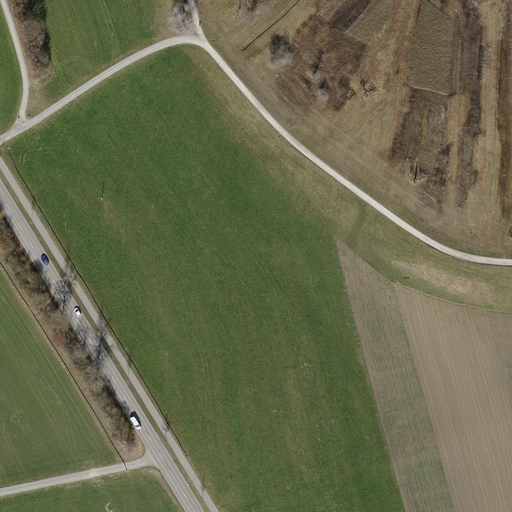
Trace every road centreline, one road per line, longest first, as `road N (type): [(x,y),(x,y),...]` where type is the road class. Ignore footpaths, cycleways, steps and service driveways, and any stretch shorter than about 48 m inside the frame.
road 1 (track): [(197,40),(297,146),(393,218),(460,257),(511,263)]
road 2 (tertiary): [(194,511),(0,196)]
road 3 (track): [(0,141),(156,46),(197,40)]
road 4 (track): [(0,494),(161,459)]
road 5 (track): [(20,128),(23,60),(1,0)]
